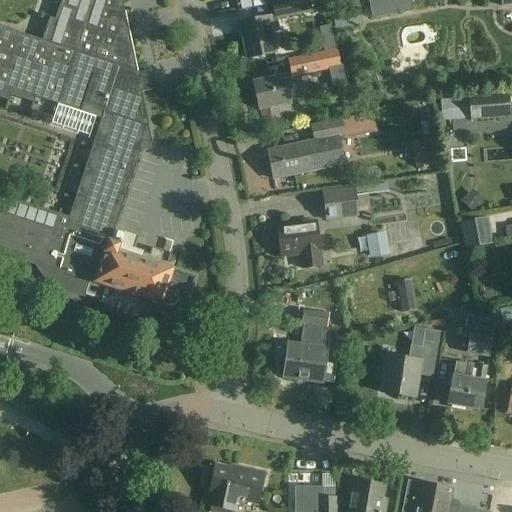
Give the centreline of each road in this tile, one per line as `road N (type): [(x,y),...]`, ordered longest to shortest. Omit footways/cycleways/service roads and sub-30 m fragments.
road 1 (residential): [(223,414),(238,274),(184,0)]
road 2 (tertiary): [(511,470),(223,414)]
road 3 (tertiary): [(138,424),(86,377),(0,345)]
